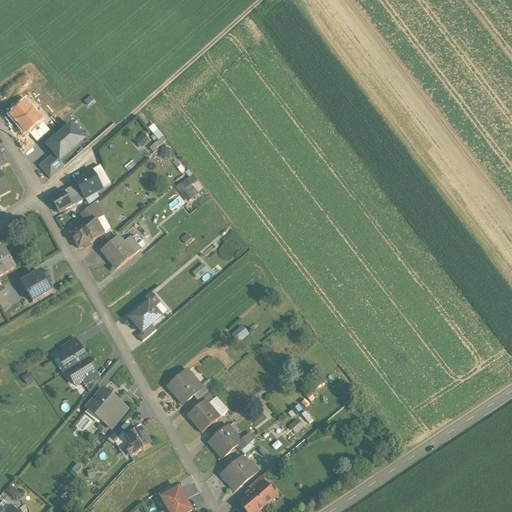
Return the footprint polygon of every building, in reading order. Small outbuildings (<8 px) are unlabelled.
[(27,136),(30,133),(43,123),(25,102),(9,115),(27,136)] [(30,133),(37,142),(50,131),(43,123),(30,133)] [(83,139),(71,125),(47,146),(53,154),(59,161),(83,139)] [(144,132),(135,140),(142,148),(151,140),(144,132)] [(164,144),(159,138),(151,144),(157,150),(164,144)] [(59,161),(53,154),(39,166),(50,179),(63,167),(58,161),(59,161)] [(110,184),(100,166),(91,171),(102,189),(110,184)] [(91,171),(74,181),(81,192),(84,199),(102,189),(91,171)] [(0,193),(7,190),(8,192),(9,191),(0,174),(0,193)] [(198,193),(188,181),(180,187),(191,200),(198,193)] [(74,186),(64,192),(68,199),(78,193),(74,186)] [(64,192),(51,199),(58,213),(65,209),(67,212),(70,210),(69,207),(72,206),(68,199),(64,192)] [(78,193),(68,199),(72,206),(84,199),(81,192),(78,193)] [(95,203),(81,214),(88,224),(96,219),(97,220),(103,216),(95,203)] [(88,224),(85,225),(93,240),(104,234),(97,220),(96,219),(88,224)] [(85,225),(70,233),(78,248),(84,245),(85,248),(90,245),(89,242),(93,240),(85,225)] [(118,237),(101,251),(116,270),(134,255),(123,243),(118,237)] [(140,250),(130,237),(123,243),(134,255),(140,250)] [(190,242),(186,237),(181,240),(185,245),(190,242)] [(1,248),(0,248),(0,274),(15,265),(7,252),(4,253),(1,248)] [(211,276),(204,267),(195,275),(202,284),(211,276)] [(41,271),(21,283),(32,302),(52,290),(41,271)] [(160,303),(151,293),(142,300),(146,305),(149,303),(154,309),(160,303)] [(146,305),(130,320),(133,323),(138,329),(142,333),(142,334),(151,326),(161,317),(154,309),(149,303),(146,305)] [(151,326),(142,334),(142,333),(137,337),(142,343),(156,331),(151,326)] [(247,336),(243,330),(238,334),(243,340),(247,336)] [(75,339),(60,348),(64,354),(78,346),(74,340),(75,339)] [(64,354),(58,358),(58,359),(61,357),(69,370),(66,372),(67,372),(87,360),(79,345),(78,346),(64,354)] [(87,360),(67,372),(67,373),(70,371),(78,384),(75,386),(75,387),(82,382),(96,374),(87,360)] [(193,378),(187,371),(166,388),(172,395),(174,394),(183,404),(181,406),(182,406),(193,396),(199,391),(198,390),(190,380),(193,378)] [(96,374),(82,382),(89,393),(100,380),(99,380),(96,374)] [(30,375),(23,379),(26,385),(34,381),(30,375)] [(206,393),(201,387),(198,390),(199,391),(193,396),(197,401),(206,393)] [(118,403),(103,390),(89,406),(104,418),(100,422),(111,430),(123,416),(114,408),(118,403)] [(205,399),(186,417),(203,434),(228,410),(216,398),(210,404),(205,399)] [(305,413),(302,415),(309,423),(312,421),(305,413)] [(298,422),(290,429),(295,435),(303,428),(298,422)] [(241,443),(228,427),(208,444),(221,460),(236,448),(242,444),(241,443)] [(118,428),(108,441),(113,446),(115,443),(124,433),(118,428)] [(127,439),(126,439),(130,446),(125,449),(125,450),(130,458),(150,446),(141,430),(127,439)] [(124,433),(115,443),(120,453),(125,450),(125,449),(130,446),(126,439),(127,439),(124,433)] [(249,436),(241,443),(242,444),(236,448),(240,453),(253,442),(249,436)] [(360,457),(373,454),(370,444),(358,447),(360,457)] [(241,460),(221,477),(227,484),(230,482),(237,491),(257,473),(250,464),(247,466),(241,460)] [(83,471),(77,466),(71,473),(77,478),(83,471)] [(262,478),(251,486),(255,491),(263,484),(265,486),(267,484),(262,478)] [(255,491),(239,505),(245,511),(259,511),(276,498),(265,486),(263,484),(255,491)] [(6,491),(15,500),(20,494),(11,486),(6,491)] [(170,488),(159,494),(161,500),(173,493),(170,488)] [(173,493),(161,500),(168,511),(185,501),(179,490),(173,493)] [(191,511),(185,501),(168,511),(191,511)] [(6,511),(10,508),(3,503),(0,506),(0,510),(1,511),(6,511)]
